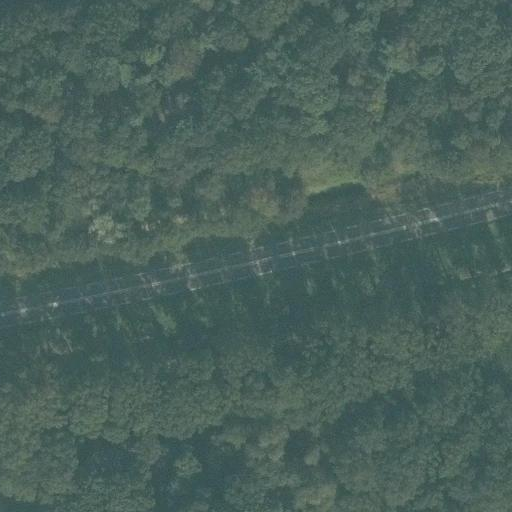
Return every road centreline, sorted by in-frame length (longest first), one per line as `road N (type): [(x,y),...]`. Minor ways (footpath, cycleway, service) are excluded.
road 1 (secondary): [(0,315),(511,200)]
road 2 (track): [(21,398),(511,306)]
road 3 (track): [(0,47),(176,0)]
